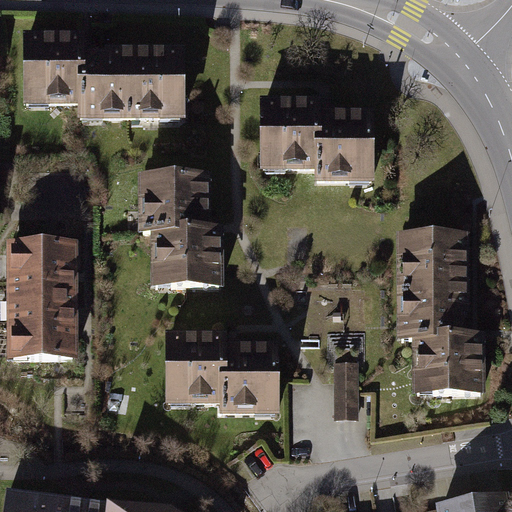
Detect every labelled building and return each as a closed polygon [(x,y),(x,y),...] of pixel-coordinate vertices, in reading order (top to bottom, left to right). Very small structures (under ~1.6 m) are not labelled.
[(82,42),(26,43),(26,106),(81,106),(81,121),(182,120),(181,57),(108,57),(108,63),(82,63),(82,42)] [(264,108),(264,171),(317,171),(317,183),(371,183),(371,120),(319,120),(319,108),(264,108)] [(206,182),(143,183),(144,237),(156,237),(156,290),(219,290),(218,235),(207,235),(206,182)] [(465,242),(402,242),(403,344),(417,344),(418,397),(481,397),(481,342),(459,342),(459,315),(465,315),(465,242)] [(73,249),(12,249),(12,362),(73,362),(73,249)] [(168,342),(168,405),(222,405),(223,416),(276,415),(276,352),(238,352),(238,348),(224,348),(224,341),(168,342)] [(356,367),(337,367),(337,422),(357,422),(356,367)] [(107,511),(107,510),(8,498),(6,511),(107,511)] [(505,511),(503,499),(442,510),(442,511),(505,511)]
